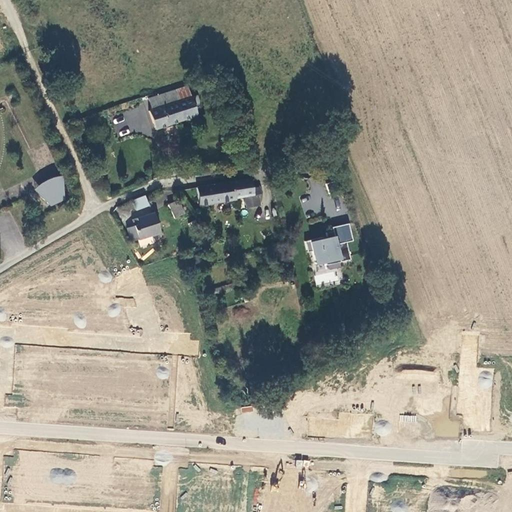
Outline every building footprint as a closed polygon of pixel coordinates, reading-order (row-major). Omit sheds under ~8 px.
[(180,89),(153,97),(157,109),(184,100),(180,89)] [(203,113),(200,104),(206,103),(203,93),(184,100),(157,109),(153,110),(159,128),(203,113)] [(42,183),(35,189),(44,198),(64,188),(63,175),(54,177),(48,180),(42,183)] [(251,179),(196,188),(199,206),(235,200),(235,198),(260,194),(259,187),(252,188),(251,179)] [(44,198),(52,206),(65,199),(64,188),(44,198)] [(148,205),(144,196),(131,200),(135,210),(148,205)] [(184,214),(177,200),(168,204),(174,218),(184,214)] [(133,225),(138,240),(151,236),(160,233),(153,213),(131,220),(133,225)] [(197,227),(194,221),(187,224),(191,231),(197,227)] [(131,242),(138,240),(133,225),(126,228),(131,242)] [(305,242),(308,253),(312,252),(315,265),(325,263),(326,263),(326,261),(339,258),(340,263),(350,261),(347,244),(353,242),(349,225),(332,229),(333,232),(326,234),(327,238),(305,242)] [(154,243),(151,236),(138,240),(140,247),(154,243)] [(326,263),(325,263),(326,266),(340,263),(339,258),(326,261),(326,263)] [(335,271),(314,276),(316,286),(337,280),(335,271)]
